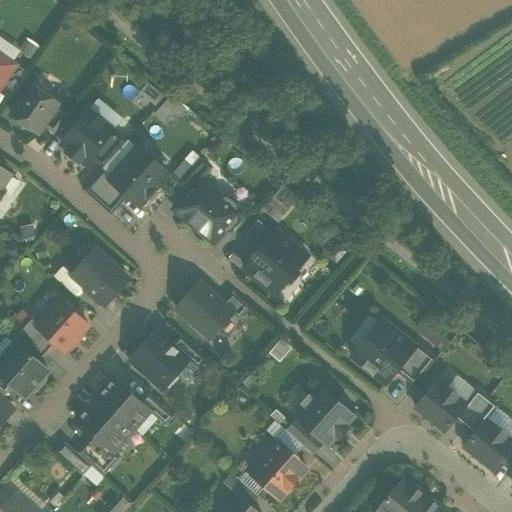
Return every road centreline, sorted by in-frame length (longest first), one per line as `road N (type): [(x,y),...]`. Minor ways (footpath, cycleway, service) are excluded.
road 1 (secondary): [(297,0),(361,93),(511,264)]
road 2 (residential): [(0,462),(164,275)]
road 3 (residential): [(0,140),(136,253)]
road 4 (residential): [(405,423),(508,511)]
